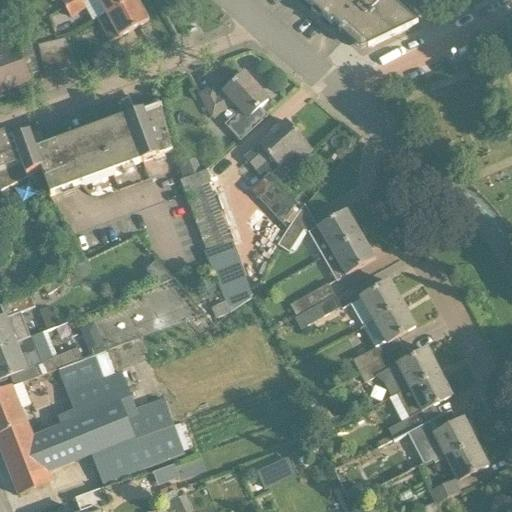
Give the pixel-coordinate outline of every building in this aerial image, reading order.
[(60,0),(66,9),(81,0),(80,0),(60,0)] [(81,0),(66,9),(72,20),(87,11),(81,0)] [(137,0),(136,0),(97,0),(106,17),(137,0)] [(137,0),(106,17),(119,39),(149,23),(137,0)] [(390,0),(304,0),(315,10),(320,5),(328,12),(323,17),(332,26),(335,23),(343,31),(345,28),(371,48),(376,46),(419,25),(390,0)] [(0,75),(8,98),(19,93),(18,90),(32,85),(23,62),(35,58),(29,32),(14,37),(18,49),(0,55),(0,75)] [(53,44),(60,73),(73,70),(66,41),(53,44)] [(46,76),(60,73),(53,44),(39,47),(46,76)] [(0,100),(8,98),(0,75),(0,100)] [(269,121),(259,111),(269,103),(245,76),(225,94),(219,99),(214,91),(201,97),(214,120),(237,110),(245,117),(231,130),(244,144),(269,121)] [(0,194),(42,172),(51,198),(173,154),(162,107),(48,149),(42,133),(31,137),(30,136),(15,142),(12,134),(0,138),(0,194)] [(286,123),(260,149),(246,162),(265,182),(294,155),(301,163),(313,152),(286,123)] [(181,183),(185,194),(214,184),(210,172),(181,183)] [(185,194),(190,205),(218,195),(214,184),(185,194)] [(260,202),(269,210),(286,195),(277,186),(260,202)] [(190,205),(198,228),(226,217),(218,195),(190,205)] [(286,195),(269,210),(277,219),(294,203),(286,195)] [(289,230),(292,225),(302,210),(294,203),(277,219),(289,230)] [(333,254),(362,237),(347,213),(318,230),(326,244),(317,249),(323,260),(333,254)] [(202,239),(230,229),(226,217),(198,228),(202,239)] [(50,232),(71,272),(84,265),(64,225),(50,232)] [(292,225),(289,230),(278,248),(289,256),(304,233),(292,225)] [(207,254),(231,245),(236,243),(230,229),(202,239),(207,254)] [(333,254),(338,264),(328,270),(337,284),(376,262),(362,237),(333,254)] [(231,245),(207,254),(206,254),(210,265),(235,257),(231,245)] [(235,257),(210,265),(215,276),(239,268),(235,257)] [(155,291),(175,283),(158,264),(148,273),(155,291)] [(239,268),(215,276),(220,288),(243,279),(239,268)] [(243,279),(220,288),(225,299),(247,290),(243,279)] [(50,298),(62,288),(56,280),(43,290),(50,298)] [(403,308),(389,284),(350,307),(364,330),(403,308)] [(329,287),(305,300),(291,308),(297,320),(335,298),(329,287)] [(247,290),(225,299),(231,314),(251,301),(247,290)] [(6,320),(0,321),(0,352),(28,341),(19,317),(37,310),(32,297),(5,307),(10,319),(6,321),(6,320)] [(295,321),(302,332),(342,310),(335,298),(297,320),(295,321)] [(364,332),(376,351),(398,340),(416,329),(403,308),(364,330),(364,332)] [(42,315),(50,334),(58,331),(51,312),(42,315)] [(79,330),(90,360),(93,359),(105,354),(93,325),(79,330)] [(0,352),(0,382),(43,366),(33,340),(29,342),(28,341),(0,352)] [(50,375),(59,372),(83,363),(79,351),(46,364),(50,375)] [(359,374),(382,363),(376,351),(353,363),(356,369),(359,374)] [(428,352),(409,362),(387,373),(399,397),(440,376),(428,352)] [(62,428),(35,439),(2,451),(21,499),(51,487),(47,476),(94,458),(105,487),(147,471),(147,473),(185,459),(184,455),(194,452),(185,428),(175,431),(165,405),(137,415),(124,377),(102,385),(93,360),(84,364),(83,363),(59,372),(78,422),(62,428)] [(364,385),(376,379),(387,373),(382,363),(359,374),(364,385)] [(390,434),(395,443),(440,420),(434,408),(452,399),(440,376),(399,397),(412,422),(390,434)] [(35,439),(22,410),(31,407),(23,386),(14,389),(0,394),(0,445),(2,451),(35,439)] [(413,478),(447,461),(476,446),(471,436),(475,434),(469,422),(465,424),(464,423),(458,426),(452,414),(440,420),(395,443),(413,478)] [(488,470),(476,446),(447,461),(459,484),(488,470)] [(154,475),(159,490),(180,483),(176,468),(154,475)] [(275,488),(267,471),(256,476),(264,493),(275,488)] [(436,506),(459,496),(454,484),(432,494),(436,506)] [(367,499),(363,491),(352,496),(347,486),(342,488),(351,507),(367,499)] [(80,511),(87,511),(104,505),(99,492),(77,501),(80,511)]
